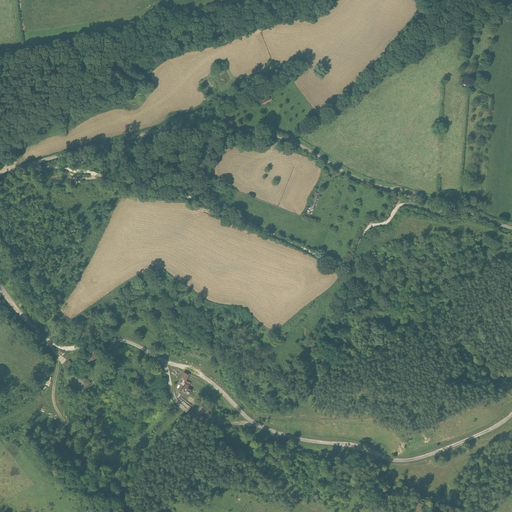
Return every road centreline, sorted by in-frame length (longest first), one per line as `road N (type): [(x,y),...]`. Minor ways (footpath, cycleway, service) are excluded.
road 1 (unclassified): [(511,228),(357,179),(276,136),(167,128),(0,172)]
road 2 (track): [(247,420),(417,412),(446,351),(511,273)]
road 3 (track): [(467,212),(397,208),(386,223),(364,231),(345,267),(223,216)]
road 4 (track): [(223,216),(178,194),(32,163)]
road 5 (track): [(284,483),(247,420),(213,422),(181,407),(163,360)]
